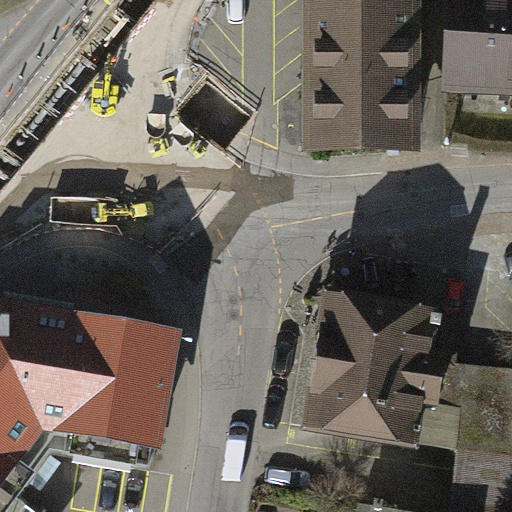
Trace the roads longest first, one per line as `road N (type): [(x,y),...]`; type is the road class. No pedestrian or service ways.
road 1 (residential): [(212,511),(241,293),(225,227)]
road 2 (residential): [(511,200),(225,227)]
road 3 (residential): [(225,227),(100,120),(33,93)]
road 4 (primary): [(33,93),(116,0)]
